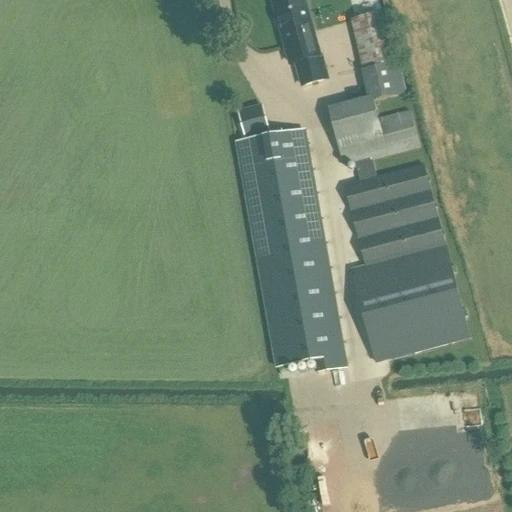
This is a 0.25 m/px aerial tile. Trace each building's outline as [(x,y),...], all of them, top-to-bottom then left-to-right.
[(305,0),(272,0),(290,64),(297,62),(304,88),(329,81),(322,55),(319,56),(316,43),(317,42),(305,0)] [(336,112),(333,120),(346,168),(357,165),(362,183),(346,187),(368,269),(447,248),(425,167),(378,179),(373,161),(420,148),(411,113),(379,121),(375,103),(407,95),(384,15),(353,22),(371,103),(336,112)] [(244,111),(239,112),(246,138),(270,132),(263,106),(259,107),(256,92),(240,96),(244,111)] [(306,132),(238,144),(278,370),(346,357),(306,132)] [(448,251),(355,276),(379,369),(472,344),(448,251)]
